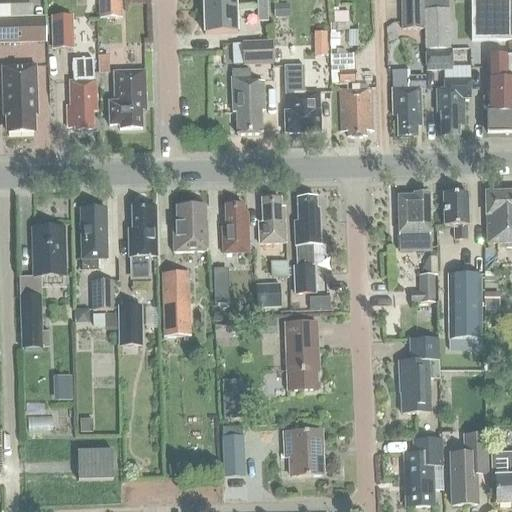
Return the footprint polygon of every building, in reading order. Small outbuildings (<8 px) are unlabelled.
[(119,0),(97,0),(98,21),(120,20),(119,0)] [(202,0),(203,12),(235,11),(234,0),(202,0)] [(254,0),(254,10),(265,10),(265,0),(254,0)] [(398,0),(399,31),(422,31),(421,0),(398,0)] [(511,0),(471,0),(471,42),(488,42),(509,42),(509,58),(488,58),(487,58),(487,97),(482,100),(482,108),(487,110),(487,137),(511,136),(511,0)] [(274,6),(274,18),(288,18),(288,6),(274,6)] [(266,23),(265,10),(254,10),(255,23),(266,23)] [(235,11),(203,12),(204,37),(236,36),(235,11)] [(333,12),(333,25),(347,24),(347,12),(333,12)] [(450,52),(448,12),(425,12),(426,52),(450,52)] [(9,19),(0,19),(0,45),(45,44),(44,18),(31,18),(9,19)] [(72,18),(50,19),(52,53),(73,52),(72,18)] [(329,25),(330,50),(335,50),(335,47),(339,47),(338,33),(348,31),(348,24),(347,24),(333,25),(329,25)] [(313,35),(313,45),(326,45),(326,35),(313,35)] [(241,67),(271,67),(271,43),(240,44),(241,67)] [(450,54),(424,54),(425,73),(451,72),(450,54)] [(338,87),(352,86),(351,55),(326,57),(327,85),(337,84),(338,87)] [(108,75),(107,57),(96,57),(97,75),(108,75)] [(72,62),(73,79),(73,84),(68,84),(69,110),(73,110),(74,133),(92,132),(91,114),(95,114),(94,61),(72,62)] [(37,118),(35,69),(1,70),(3,119),(7,119),(7,135),(33,135),(33,118),(37,118)] [(264,114),(263,84),(250,85),(249,72),(231,73),(232,116),(236,116),(236,138),(261,137),(260,114),(264,114)] [(389,91),(392,91),(392,118),(397,118),(398,139),(416,139),(416,128),(420,128),(419,93),(423,93),(423,81),(406,81),(406,73),(388,73),(389,91)] [(145,105),(144,74),(112,75),(113,105),(108,105),(108,128),(118,127),(118,132),(141,131),(140,105),(145,105)] [(285,79),(284,136),(320,135),(318,95),(300,96),(299,78),(285,79)] [(443,82),(444,92),(436,92),(436,116),(440,116),(441,138),(459,138),(459,128),(464,128),(463,101),(470,100),(469,81),(443,82)] [(339,92),(341,133),(348,133),(348,140),(365,139),(365,132),(371,132),(370,91),(339,92)] [(511,244),(511,194),(485,195),(485,218),(486,218),(486,245),(511,244)] [(467,227),(466,195),(442,196),(442,227),(453,227),(453,245),(458,245),(458,242),(465,242),(464,227),(467,227)] [(429,235),(428,196),(413,196),(413,197),(396,198),(397,236),(399,236),(399,252),(428,251),(428,235),(429,235)] [(312,257),(312,247),(319,246),(317,211),(314,211),(314,200),(296,200),(297,223),(293,223),(295,268),(293,268),(294,295),(314,295),(313,267),(312,257)] [(283,245),(282,209),(279,209),(279,201),(260,202),(261,224),(257,224),(258,246),(283,245)] [(207,254),(206,224),(205,225),(204,207),(174,208),(175,225),(172,225),(172,255),(207,254)] [(224,207),(225,228),(221,228),(222,255),(248,255),(247,214),(243,214),(243,207),(224,207)] [(128,233),(128,259),(129,281),(148,281),(147,258),(154,258),(153,210),(131,211),(132,233),(128,233)] [(78,212),(80,262),(80,272),(103,271),(103,261),(106,261),(104,211),(78,212)] [(64,278),(63,229),(31,230),(32,278),(64,278)] [(319,246),(312,247),(312,257),(325,257),(324,246),(319,246)] [(435,258),(424,258),(425,276),(436,275),(435,258)] [(288,276),(288,262),(271,262),(271,276),(288,276)] [(228,272),(213,273),(214,306),(229,305),(228,272)] [(187,275),(160,276),(162,338),(189,337),(187,275)] [(447,300),(447,342),(481,341),(480,276),(446,277),(447,300)] [(433,303),(432,277),(416,278),(417,294),(409,294),(409,304),(433,303)] [(111,282),(90,283),(91,313),(112,312),(111,282)] [(482,282),(482,317),(494,317),(494,306),(498,306),(498,294),(494,294),(494,282),(482,282)] [(255,310),(279,309),(278,287),(254,288),(255,310)] [(41,350),(39,297),(18,298),(21,351),(41,350)] [(141,308),(116,308),(117,349),(142,349),(141,308)] [(115,315),(92,317),(92,330),(116,329),(115,315)] [(256,323),(257,335),(275,334),(275,322),(256,323)] [(318,391),(315,324),(283,325),(286,393),(318,391)] [(438,379),(436,340),(411,341),(411,362),(398,363),(401,416),(429,414),(428,380),(438,379)] [(48,407),(61,407),(61,392),(48,392),(48,407)] [(222,404),(223,420),(243,420),(242,403),(222,404)] [(79,421),(79,436),(93,435),(93,421),(79,421)] [(320,432),(283,433),(284,460),(289,460),(290,479),(321,478),(320,432)] [(415,442),(427,441),(426,433),(415,434),(415,442)] [(220,439),(222,479),(244,478),(242,438),(220,439)] [(465,454),(449,455),(451,508),(477,507),(476,480),(486,480),(486,470),(484,438),(464,438),(465,454)] [(412,456),(402,456),(404,509),(433,508),(432,493),(442,492),(442,471),(441,458),(441,441),(427,441),(415,442),(412,442),(412,456)] [(112,482),(111,452),(76,452),(77,483),(112,482)] [(511,455),(490,456),(491,479),(494,479),(495,507),(511,506),(511,455)]
